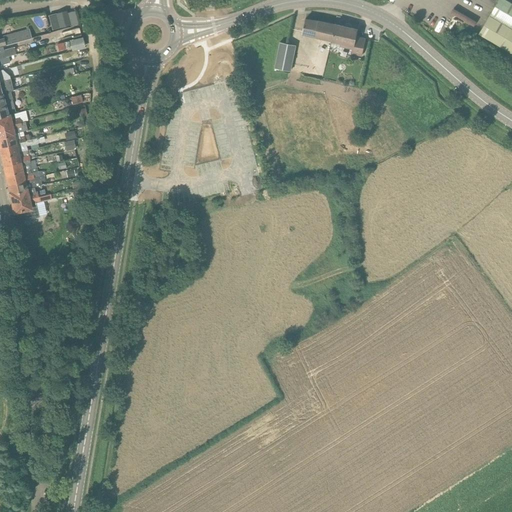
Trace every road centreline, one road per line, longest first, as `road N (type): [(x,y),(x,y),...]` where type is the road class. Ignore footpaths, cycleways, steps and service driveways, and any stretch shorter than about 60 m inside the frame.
road 1 (tertiary): [(73,511),(147,58)]
road 2 (tertiary): [(511,122),(395,25),(324,0)]
road 3 (residential): [(24,401),(0,193)]
road 4 (tertiary): [(298,0),(175,34)]
